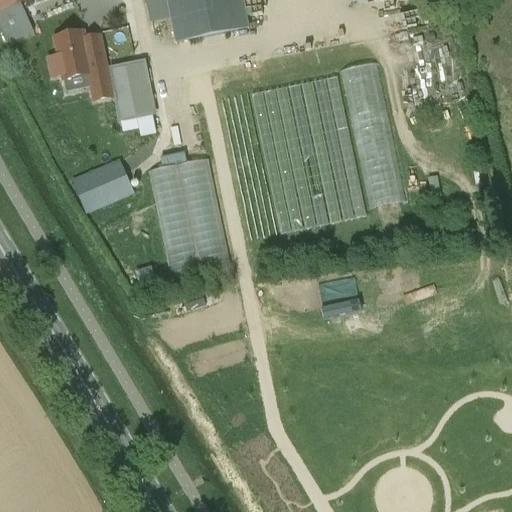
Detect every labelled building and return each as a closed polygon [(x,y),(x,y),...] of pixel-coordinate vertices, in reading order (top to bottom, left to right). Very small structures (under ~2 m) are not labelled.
[(0,0),(0,13),(21,5),(18,0),(0,0)] [(165,0),(175,47),(249,31),(242,0),(165,0)] [(62,77),(63,82),(89,77),(91,89),(94,102),(112,99),(102,51),(101,51),(103,58),(89,61),(85,43),(83,35),(55,41),(59,59),(49,61),(52,79),(62,77)] [(228,269),(211,161),(152,170),(168,278),(228,269)] [(86,218),(135,197),(119,162),(71,183),(86,218)] [(202,313),(238,306),(236,296),(200,303),(202,313)]
